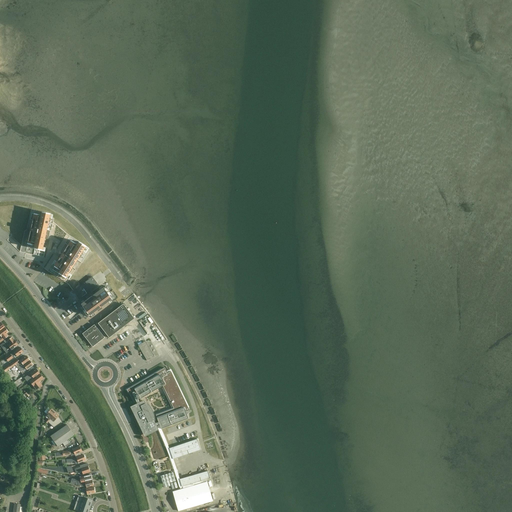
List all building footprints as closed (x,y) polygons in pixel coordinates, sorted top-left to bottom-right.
[(43,212),(42,216),(32,214),(31,219),(33,220),(27,244),(28,244),(28,247),(35,248),(34,249),(43,251),(45,238),(48,239),(48,238),(48,235),(49,232),(49,231),(47,231),(48,227),(51,214),(43,212)] [(78,261),(87,247),(80,242),(78,245),(72,241),(62,256),(60,258),(58,262),(53,270),(66,279),(70,273),(76,265),(78,261)] [(73,290),(82,303),(102,289),(99,285),(93,277),(90,273),(79,280),(73,290)] [(106,286),(102,289),(82,303),(80,305),(88,317),(115,298),(106,286)] [(122,286),(118,290),(122,295),(127,291),(122,286)] [(123,303),(98,323),(109,338),(135,318),(123,303)] [(94,324),(82,334),(84,336),(88,341),(92,346),(93,347),(105,338),(100,332),(96,327),(94,324)] [(5,327),(0,331),(0,334),(2,337),(0,338),(0,342),(4,340),(2,337),(9,332),(5,327)] [(8,346),(15,340),(12,337),(11,338),(10,337),(4,341),(5,343),(4,343),(1,345),(3,349),(7,346),(8,346)] [(18,345),(15,340),(8,346),(7,346),(3,349),(7,353),(9,352),(7,350),(10,348),(12,350),(18,345)] [(146,341),(138,345),(147,360),(154,356),(146,341)] [(14,352),(11,354),(6,358),(8,361),(13,358),(14,359),(17,356),(18,357),(24,352),(20,347),(14,352)] [(19,369),(30,360),(27,356),(21,360),(22,363),(19,365),(18,363),(20,362),(18,359),(10,365),(12,368),(15,365),(18,369),(19,369)] [(33,365),(30,360),(19,369),(24,376),(26,374),(22,370),(26,367),(27,369),(33,365)] [(169,448),(165,439),(163,433),(161,429),(189,418),(187,414),(191,412),(192,411),(191,411),(191,410),(190,410),(171,372),(167,373),(165,368),(127,390),(134,403),(137,401),(138,403),(130,407),(136,419),(145,436),(149,434),(159,430),(162,436),(165,444),(167,451),(169,456),(173,465),(175,472),(179,487),(180,487),(180,490),(173,492),(178,511),(213,501),(209,488),(207,479),(210,478),(208,471),(180,479),(178,473),(175,466),(173,459),(201,450),(197,439),(169,448)] [(29,382),(40,374),(36,369),(30,374),(32,376),(30,377),(28,375),(25,378),(29,383),(29,382)] [(44,379),(40,374),(29,382),(30,381),(37,390),(42,385),(39,382),(44,379)] [(17,387),(22,382),(19,379),(14,383),(17,387)] [(27,398),(27,399),(31,404),(35,401),(31,395),(30,396),(27,398)] [(52,409),(46,415),(49,417),(45,422),(47,423),(48,423),(53,427),(62,422),(59,417),(59,416),(52,409)] [(75,435),(68,425),(51,436),(58,446),(75,435)] [(70,451),(63,452),(63,455),(63,456),(71,455),(71,456),(75,455),(76,457),(81,455),(80,452),(82,451),(80,446),(70,451)] [(84,454),(81,455),(76,457),(73,459),(71,459),(72,462),(74,461),(76,464),(86,460),(84,454)] [(90,472),(87,463),(80,466),(81,467),(75,469),(76,473),(82,471),(83,474),(90,472)] [(161,476),(164,488),(170,486),(170,483),(176,481),(173,472),(161,476)] [(72,479),(72,480),(77,481),(78,483),(81,482),(92,480),(92,477),(91,474),(88,475),(84,476),(80,477),(80,479),(78,479),(78,478),(76,478),(75,478),(74,478),(72,478),(72,479)] [(81,511),(88,511),(90,509),(89,509),(89,508),(90,507),(90,506),(91,506),(93,500),(79,495),(77,501),(81,503),(79,511),(81,511)]
